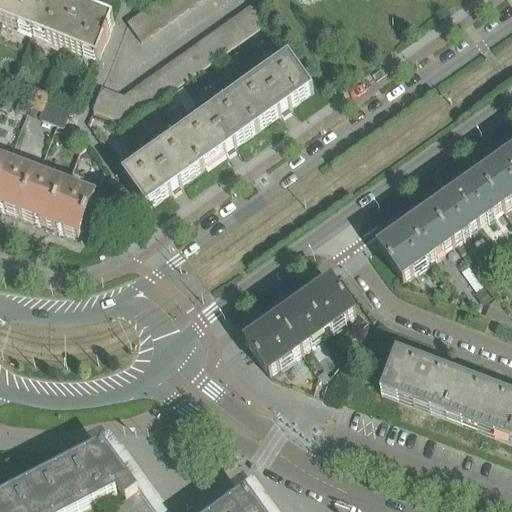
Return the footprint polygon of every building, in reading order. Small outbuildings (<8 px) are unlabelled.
[(0,0),(0,26),(34,40),(49,0),(0,0)] [(77,7),(76,10),(51,0),(49,0),(34,40),(98,65),(105,45),(107,46),(110,37),(108,37),(113,25),(85,14),(87,11),(77,7)] [(169,26),(179,19),(164,0),(155,7),(169,26)] [(164,0),(179,19),(188,13),(179,0),(164,0)] [(179,0),(188,13),(198,6),(193,0),(179,0)] [(159,33),(169,26),(155,7),(145,14),(159,33)] [(256,36),(266,28),(252,8),(241,16),(256,36)] [(149,40),(159,33),(145,14),(135,21),(149,40)] [(246,43),(256,36),(241,16),(232,23),(246,43)] [(141,46),(149,40),(135,21),(127,27),(141,46)] [(236,50),(246,43),(232,23),(222,30),(236,50)] [(226,57),(236,50),(222,30),(212,37),(226,57)] [(216,63),(226,57),(212,37),(202,44),(216,63)] [(206,71),(216,63),(202,44),(192,51),(206,71)] [(197,77),(206,71),(192,51),(183,58),(197,77)] [(187,84),(197,77),(183,58),(173,65),(187,84)] [(257,136),(314,96),(289,62),(233,102),(247,122),(257,136)] [(177,91),(187,84),(173,65),(163,72),(177,91)] [(167,98),(177,91),(163,72),(153,79),(167,98)] [(0,79),(0,87),(8,90),(11,83),(0,79)] [(157,105),(167,98),(153,79),(144,86),(157,105)] [(147,112),(157,105),(144,86),(134,93),(147,112)] [(113,96),(103,92),(102,91),(93,113),(105,118),(113,96)] [(183,91),(173,98),(181,109),(190,102),(183,91)] [(127,126),(147,112),(134,93),(124,100),(127,126)] [(127,126),(124,100),(113,96),(105,118),(127,126)] [(257,136),(247,122),(233,102),(180,139),(196,162),(204,174),(257,136)] [(18,103),(15,112),(26,116),(29,107),(18,103)] [(63,132),(70,116),(46,107),(40,123),(63,132)] [(33,108),(29,118),(38,121),(42,111),(33,108)] [(152,112),(151,120),(160,121),(161,114),(152,112)] [(95,121),(92,130),(102,133),(105,125),(95,121)] [(204,174),(196,162),(180,139),(123,179),(142,205),(148,214),(204,174)] [(511,158),(480,182),(505,217),(511,211),(511,158)] [(37,181),(3,168),(0,166),(0,214),(21,222),(37,181)] [(95,203),(63,191),(37,181),(21,222),(46,232),(45,234),(53,237),(53,235),(79,245),(81,240),(87,242),(92,227),(87,225),(95,203)] [(505,217),(480,182),(432,216),(456,251),(494,224),(499,231),(507,226),(502,219),(505,217)] [(404,288),(456,251),(432,216),(379,253),(380,255),(381,254),(405,286),(404,287),(404,288)] [(447,299),(452,294),(446,286),(440,290),(447,299)] [(333,288),(332,287),(305,306),(329,340),(357,321),(357,320),(356,321),(333,288)] [(484,295),(477,301),(483,310),(491,304),(484,295)] [(299,362),(329,340),(305,306),(274,328),(299,362)] [(270,382),(299,362),(274,328),(246,348),(247,349),(270,381),(270,382)] [(358,337),(365,344),(374,335),(367,328),(358,337)] [(464,383),(411,363),(397,358),(381,399),(448,425),(464,383)] [(322,386),(329,381),(323,372),(316,377),(322,386)] [(511,443),(511,401),(475,387),(464,383),(448,425),(510,448),(511,443)] [(0,511),(82,511),(119,493),(127,504),(136,497),(113,466),(115,465),(107,453),(105,455),(103,452),(0,505),(0,511)] [(116,511),(147,511),(147,510),(148,510),(138,496),(136,497),(127,504),(116,511)] [(229,511),(256,511),(258,511),(250,501),(248,502),(247,500),(229,511)]
